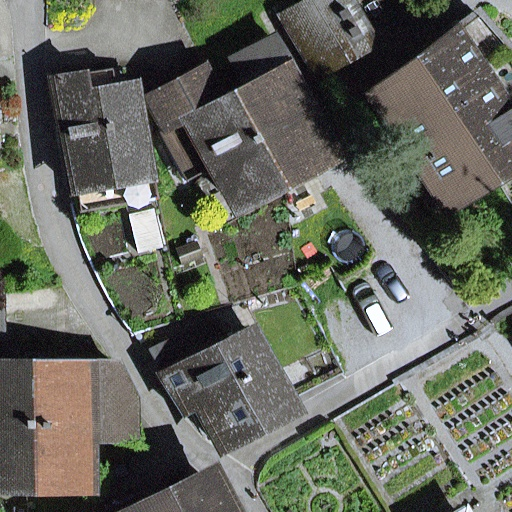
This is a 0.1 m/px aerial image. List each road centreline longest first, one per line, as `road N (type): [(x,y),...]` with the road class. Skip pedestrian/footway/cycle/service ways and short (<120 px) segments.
road 1 (residential): [(220,471),(173,434),(72,271),(49,200),(31,78),(32,0)]
road 2 (residential): [(220,471),(511,293)]
